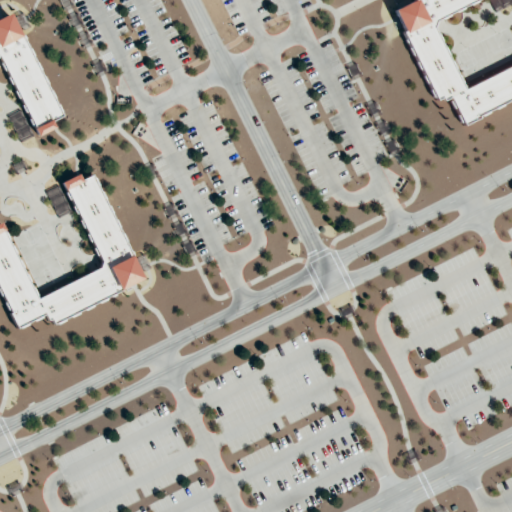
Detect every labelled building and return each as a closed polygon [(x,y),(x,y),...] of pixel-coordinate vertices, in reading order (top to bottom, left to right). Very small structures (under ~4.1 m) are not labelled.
[(404,0),(392,5),(434,102),(448,96),(459,122),(511,98),(511,64),(461,86),(432,20),(477,0),(404,0)] [(0,56),(33,135),(52,127),(49,120),(58,117),(14,12),(0,18),(0,56)] [(32,134),(20,109),(7,116),(20,141),(32,134)] [(0,294),(14,328),(46,314),(49,321),(141,283),(95,173),(80,179),(77,173),(63,179),(100,269),(33,296),(2,221),(0,221),(0,294)] [(68,209),(54,187),(44,193),(58,215),(68,209)]
